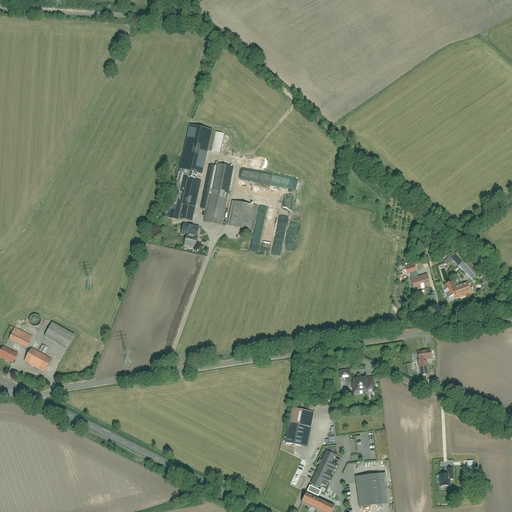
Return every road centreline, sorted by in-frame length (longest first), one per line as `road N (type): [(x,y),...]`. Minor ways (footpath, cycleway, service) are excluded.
road 1 (track): [(182,4),(473,253)]
road 2 (unclassified): [(336,347),(36,398)]
road 3 (secondary): [(263,511),(36,398)]
road 4 (unclassified): [(0,10),(145,18),(192,0)]
road 5 (unclassified): [(511,321),(336,347)]
road 6 (unclassified): [(336,347),(446,398)]
